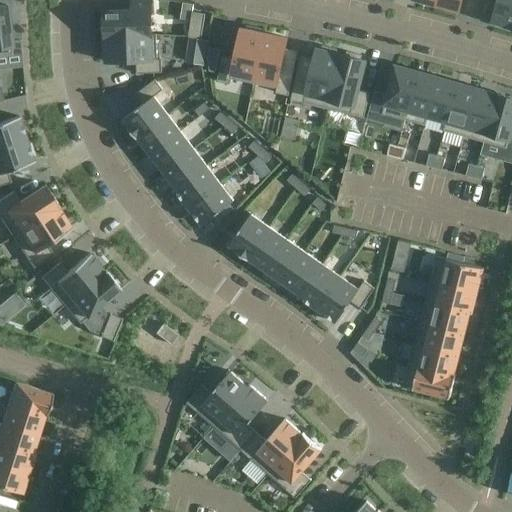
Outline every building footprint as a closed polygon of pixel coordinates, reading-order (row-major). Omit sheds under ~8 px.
[(152,34),(151,0),(132,1),(132,11),(104,12),(104,17),(100,17),(101,32),(105,32),(105,37),(152,35),(152,34)] [(437,0),(436,4),(459,11),(462,0),(437,0)] [(511,0),(498,0),(492,21),(497,22),(495,26),(510,31),(511,27),(511,0)] [(0,56),(12,55),(6,5),(0,6),(0,56)] [(201,39),(205,14),(193,12),(188,37),(201,39)] [(254,82),(264,34),(260,33),(261,29),(246,26),(245,30),(241,29),(235,58),(222,56),(217,81),(230,83),(231,78),(254,82)] [(157,60),(156,34),(152,34),(152,35),(105,37),(106,42),(102,42),(102,57),(106,57),(106,62),(136,61),(136,73),(161,73),(161,60),(157,60)] [(288,96),(293,71),(281,68),(287,38),(264,34),(254,82),(277,87),(276,93),(288,96)] [(327,109),(340,54),(340,55),(336,54),(337,50),(322,46),(321,50),(316,49),(309,78),(297,75),(291,100),(327,109)] [(364,117),(370,93),(358,90),(365,60),(360,59),(361,55),(347,52),(346,56),(340,54),(327,109),(364,117)] [(405,120),(418,72),(396,66),(382,113),(405,120)] [(427,116),(438,78),(418,72),(405,120),(426,126),(429,117),(427,116)] [(447,122),(458,83),(438,78),(427,116),(429,117),(446,122),(447,122)] [(136,138),(168,114),(154,96),(163,90),(155,79),(136,94),(143,104),(123,119),(129,126),(128,127),(136,138)] [(464,136),(477,89),(458,83),(447,122),(446,122),(444,131),(464,136)] [(484,142),(497,94),(496,94),(477,89),(464,136),(484,142)] [(506,148),(511,128),(511,97),(497,94),(484,142),(506,148)] [(199,117),(209,109),(204,103),(194,111),(199,117)] [(224,126),(229,120),(220,112),(215,119),(224,126)] [(150,154),(181,131),(168,114),(136,138),(137,139),(138,138),(150,154)] [(0,147),(26,139),(18,116),(0,122),(0,147)] [(238,128),(229,120),(224,126),(233,134),(238,128)] [(194,148),(181,131),(150,154),(163,172),(194,148)] [(33,162),(32,157),(35,156),(30,142),(27,143),(26,139),(0,147),(0,185),(10,182),(6,171),(33,162)] [(263,149),(254,142),(249,148),(258,155),(263,149)] [(390,144),(387,156),(395,158),(398,146),(390,144)] [(398,146),(395,158),(403,160),(406,148),(398,146)] [(207,166),(194,148),(163,172),(176,188),(176,189),(207,166)] [(272,157),(263,149),(258,155),(267,163),(272,157)] [(434,168),(437,156),(430,154),(427,166),(434,168)] [(442,170),(445,158),(437,156),(434,168),(442,170)] [(474,178),(477,166),(469,164),(466,176),(474,178)] [(188,207),(220,183),(207,166),(176,189),(176,188),(174,189),(188,207)] [(481,180),(485,168),(477,166),(474,178),(481,180)] [(301,182),(292,174),(287,180),(296,188),(301,182)] [(310,190),(301,182),(296,188),(305,196),(310,190)] [(230,204),(234,201),(220,183),(188,207),(201,225),(214,215),(230,204)] [(0,217),(12,237),(58,207),(58,208),(59,207),(45,185),(19,202),(12,192),(0,200),(0,217)] [(326,205),(317,197),(312,203),(321,211),(326,205)] [(219,222),(235,210),(230,204),(214,215),(219,222)] [(46,244),(71,228),(58,208),(58,207),(12,237),(33,268),(53,255),(46,244)] [(248,258),(270,227),(251,214),(229,245),(248,258)] [(344,236),(346,228),(334,225),(332,233),(344,236)] [(265,271),(287,239),(270,227),(248,258),(265,271)] [(356,239),(358,231),(346,228),(344,236),(356,239)] [(283,283),(305,252),(287,239),(265,271),(283,283)] [(398,241),(396,249),(409,252),(411,244),(398,241)] [(301,295),(323,264),(305,252),(283,283),(300,295),(301,295)] [(64,305),(104,272),(104,271),(89,254),(71,269),(63,259),(41,278),(64,305)] [(438,256),(432,280),(440,282),(477,291),(483,268),(438,256)] [(317,310),(340,276),(323,264),(301,295),(300,295),(299,297),(317,310)] [(79,324),(120,289),(105,270),(104,271),(104,272),(64,305),(79,324)] [(361,308),(375,289),(364,281),(358,289),(340,276),(317,310),(336,323),(351,301),(361,308)] [(387,279),(384,290),(391,292),(394,281),(387,279)] [(432,280),(426,301),(470,312),(472,312),(477,291),(440,282),(432,280)] [(384,290),(381,302),(389,304),(391,292),(384,290)] [(25,305),(14,293),(0,304),(0,324),(1,325),(25,305)] [(426,301),(421,322),(464,333),(470,312),(426,301)] [(112,341),(121,319),(109,314),(100,336),(112,341)] [(375,316),(368,326),(375,331),(382,321),(375,316)] [(421,322),(416,342),(459,353),(459,354),(464,333),(421,322)] [(172,345),(179,335),(164,323),(156,333),(172,345)] [(368,326),(361,336),(368,341),(375,331),(368,326)] [(358,342),(353,349),(363,356),(368,349),(358,342)] [(416,342),(410,363),(453,374),(459,353),(416,342)] [(409,363),(403,386),(449,398),(454,375),(453,374),(410,363),(409,363)] [(214,427),(248,387),(248,386),(230,371),(212,393),(202,385),(187,403),(214,427)] [(45,415),(52,394),(15,382),(8,402),(44,414),(44,415),(45,415)] [(257,432),(248,424),(268,401),(249,384),(248,386),(248,387),(214,427),(241,450),(257,432)] [(38,433),(44,415),(44,414),(8,402),(2,422),(38,433)] [(268,474),(303,435),(302,434),(285,419),(266,440),(257,432),(241,450),(268,474)] [(32,452),(38,433),(2,422),(0,427),(0,442),(32,453),(32,452)] [(302,472),(322,449),(303,433),(302,434),(303,435),(268,474),(296,498),(311,480),(302,472)] [(0,464),(28,473),(34,453),(32,452),(32,453),(0,442),(0,464)] [(0,486),(21,493),(28,473),(0,464),(0,486)] [(367,501),(356,511),(380,511),(378,510),(377,511),(367,501)]
